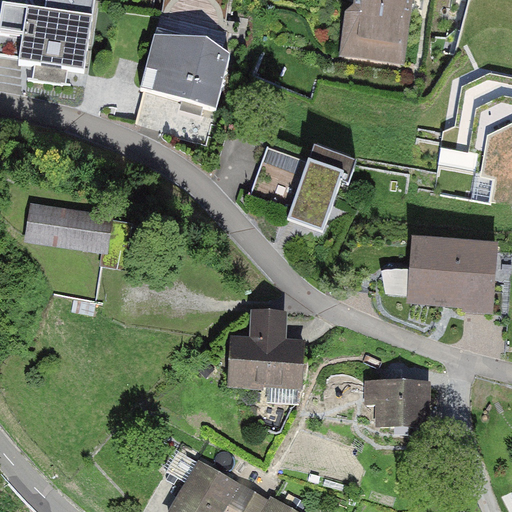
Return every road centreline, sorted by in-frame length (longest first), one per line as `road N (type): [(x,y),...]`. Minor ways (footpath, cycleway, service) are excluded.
road 1 (residential): [(0,104),(121,138),(184,171),(281,273),(330,310),(511,373)]
road 2 (track): [(494,511),(465,433),(463,361)]
